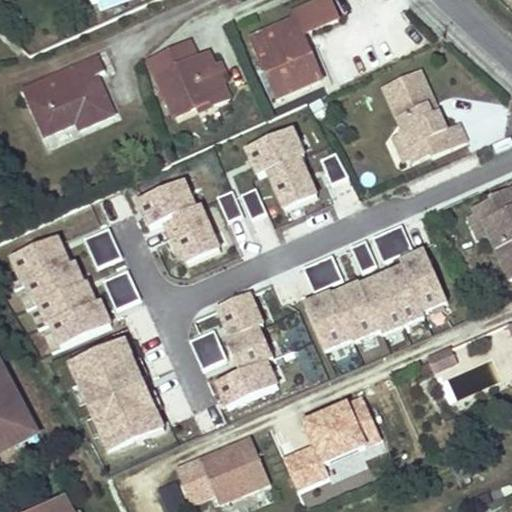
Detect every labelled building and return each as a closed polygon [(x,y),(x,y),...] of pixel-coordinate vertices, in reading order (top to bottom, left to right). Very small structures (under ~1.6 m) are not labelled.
[(328,0),(291,16),(294,23),(296,22),(303,38),(338,23),(328,0)] [(294,23),(252,41),(278,101),(322,82),(303,38),(296,22),(294,23)] [(148,62),(175,120),(196,110),(196,109),(208,103),(211,109),(228,102),(218,79),(214,71),(207,57),(197,62),(188,44),(148,62)] [(97,59),(65,73),(72,89),(31,107),(45,139),(71,128),(68,123),(74,120),(77,126),(80,132),(113,117),(95,78),(104,74),(97,59)] [(220,69),(214,71),(218,79),(224,77),(220,69)] [(65,73),(24,92),(31,107),(72,89),(65,73)] [(421,73),(383,90),(402,131),(400,137),(411,162),(413,166),(431,158),(432,161),(467,145),(459,126),(447,132),(439,115),(430,118),(425,109),(435,105),(421,73)] [(196,110),(198,115),(211,109),(208,103),(196,109),(196,110)] [(425,109),(430,118),(439,115),(435,105),(425,109)] [(74,120),(68,123),(71,128),(77,126),(74,120)] [(292,133),(248,153),(259,180),(270,175),(287,213),(317,200),(301,161),(305,159),(292,133)] [(400,137),(393,140),(404,165),(411,162),(400,137)] [(336,155),(322,161),(332,183),(346,177),(336,155)] [(184,185),(139,204),(150,228),(164,222),(178,256),(183,254),(188,266),(219,253),(200,209),(196,211),(184,185)] [(474,211),(476,216),(486,239),(492,241),(510,282),(511,281),(511,190),(490,200),(492,203),(474,211)] [(256,192),(242,198),(253,224),(268,217),(256,192)] [(233,195),(219,201),(229,225),(243,219),(233,195)] [(476,216),(469,219),(479,242),(486,239),(476,216)] [(402,228),(373,241),(384,266),(413,253),(402,228)] [(122,258),(110,230),(85,242),(98,269),(122,258)] [(58,241),(13,261),(25,288),(28,287),(37,308),(40,307),(49,328),(51,327),(62,352),(113,328),(101,305),(98,306),(87,286),(85,287),(75,267),(71,268),(58,241)] [(366,244),(351,251),(363,275),(378,268),(366,244)] [(425,254),(400,265),(423,315),(447,304),(425,254)] [(333,258),(304,271),(314,296),(343,284),(333,258)] [(142,301),(128,271),(105,282),(118,312),(142,301)] [(403,272),(383,281),(404,328),(425,319),(423,315),(403,272)] [(383,281),(361,290),(384,338),(404,328),(383,281)] [(360,288),(334,300),(354,345),(381,333),(361,290),(360,288)] [(251,297),(219,311),(226,326),(224,327),(231,343),(227,345),(234,361),(236,361),(243,375),(217,387),(227,411),(278,389),(267,365),(274,362),(261,331),(264,329),(251,297)] [(333,298),(306,309),(326,355),(353,343),(334,300),(333,298)] [(300,315),(279,322),(288,350),(309,343),(300,315)] [(191,343),(202,372),(225,364),(214,334),(191,343)] [(293,352),(308,388),(328,379),(313,344),(293,352)] [(126,345),(99,357),(100,361),(73,373),(80,388),(81,388),(103,437),(101,437),(108,452),(136,441),(137,443),(164,431),(155,412),(154,413),(132,364),(134,363),(126,345)] [(452,351),(428,362),(434,375),(458,365),(452,351)] [(0,366),(0,448),(34,430),(0,366)] [(325,468),(381,443),(362,400),(307,425),(316,444),(286,458),(302,492),(331,479),(325,468)] [(0,448),(0,456),(38,436),(34,430),(0,448)] [(216,498),(220,507),(271,486),(252,442),(251,439),(176,470),(192,508),(216,498)] [(451,465),(458,482),(480,474),(473,456),(451,465)] [(167,511),(181,511),(189,509),(176,483),(158,492),(167,511)] [(72,511),(67,502),(48,511),(72,511)]
